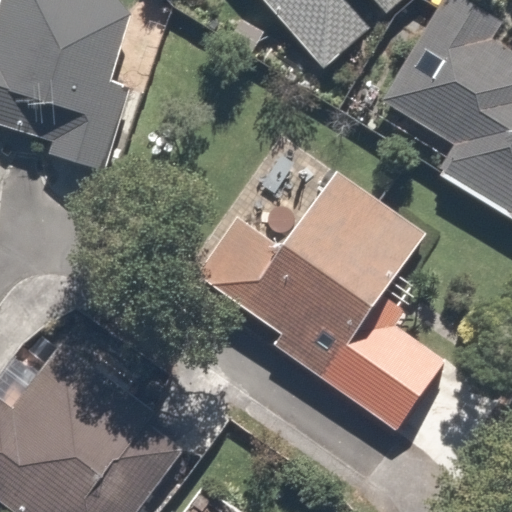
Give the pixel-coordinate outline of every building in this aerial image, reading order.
[(10,0),(4,42),(0,41),(0,163),(120,181),(146,0),(10,0)] [(375,0),(387,13),(401,0),(257,0),(321,72),(373,26),(350,0),(375,0)] [(511,12),(492,0),(435,0),(374,97),(444,141),(429,165),(511,218),(511,215),(511,12)] [(450,240),(326,165),(230,323),(355,398),(450,240)] [(143,511),(191,446),(36,337),(0,387),(0,504),(11,511),(143,511)] [(167,511),(210,511),(185,491),(167,511)]
